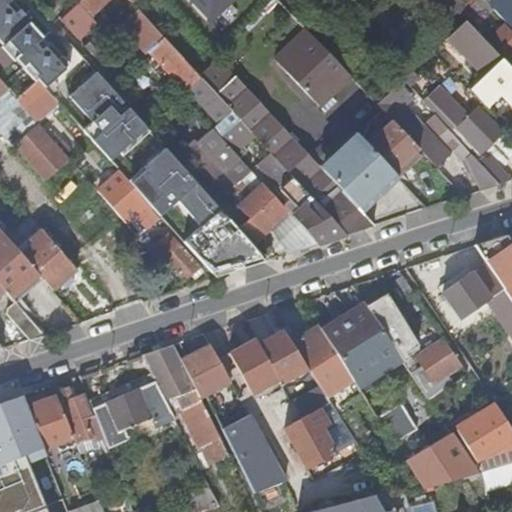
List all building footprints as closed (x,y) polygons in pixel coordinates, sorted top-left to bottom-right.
[(61,55),(13,0),(0,0),(0,48),(31,85),(38,80),(42,84),(54,74),(48,66),(61,55)] [(90,16),(107,0),(83,0),(62,20),(80,40),(97,24),(90,16)] [(180,0),(203,22),(224,0),(180,0)] [(454,0),(450,4),(458,12),(462,17),(466,14),(480,0),(454,0)] [(477,26),(494,10),(484,0),(480,0),(466,14),(471,19),(477,26)] [(511,29),(511,0),(484,0),(494,10),(509,26),(511,29)] [(182,96),(184,98),(188,94),(192,91),(204,79),(197,72),(140,12),(121,30),(128,37),(131,35),(143,48),(141,51),(148,58),(152,55),(172,78),(169,81),(182,96)] [(468,23),(471,19),(466,14),(462,17),(468,23)] [(511,29),(509,26),(490,43),(511,65),(509,66),(511,69),(511,29)] [(298,83),(329,54),(307,30),(276,60),(298,83)] [(214,54),(197,72),(204,79),(256,136),(271,152),(348,234),(374,226),(357,207),(323,171),(214,54)] [(345,82),(351,77),(346,71),(329,54),(298,83),(320,107),(345,82)] [(148,58),(169,81),(172,78),(152,55),(148,58)] [(511,107),(511,69),(509,66),(501,58),(467,89),(484,107),(498,93),(511,107)] [(149,129),(95,69),(69,93),(92,119),(82,128),(108,157),(118,148),(122,153),(149,129)] [(412,71),(403,79),(409,87),(419,78),(412,71)] [(0,96),(8,89),(3,83),(0,79),(0,96)] [(213,129),(236,155),(256,136),(204,79),(192,91),(221,122),(213,129)] [(419,149),(440,172),(444,168),(440,164),(450,154),(403,106),(416,94),(409,87),(403,79),(376,104),(383,111),(419,149)] [(37,122),(58,103),(42,84),(38,80),(31,85),(16,98),(32,116),(37,122)] [(457,129),(481,155),(504,135),(479,108),(469,118),(440,87),(424,102),(448,129),(452,134),(457,129)] [(0,125),(9,136),(32,116),(16,98),(12,93),(0,103),(0,125)] [(393,174),(419,149),(383,111),(375,119),(384,129),(367,145),(393,174)] [(16,147),(46,180),(68,160),(38,127),(16,147)] [(236,155),(213,129),(199,142),(196,139),(184,150),(213,181),(224,170),(237,184),(251,171),(236,155)] [(464,160),(471,154),(452,134),(448,129),(438,137),(461,162),(464,160)] [(359,137),(323,171),(357,207),(393,174),(367,145),(359,137)] [(267,261),(163,147),(128,179),(132,183),(162,216),(166,221),(183,206),(208,233),(190,249),(217,278),(236,272),(232,268),(241,265),(247,266),(267,261)] [(296,212),(292,216),(300,224),(318,245),(337,238),(348,234),(271,152),(259,164),(293,201),(289,205),(296,212)] [(480,191),(498,185),(497,183),(481,166),(479,163),(471,154),(464,160),(474,172),(480,191)] [(497,183),(498,185),(510,179),(490,158),(485,162),(482,159),(479,163),(481,166),(497,183)] [(238,207),(263,184),(251,171),(237,184),(236,185),(238,207)] [(135,210),(150,227),(162,216),(132,183),(119,193),(135,210)] [(275,227),(290,213),(263,184),(238,207),(236,209),(248,221),(239,230),(254,247),(275,227)] [(124,220),(139,237),(150,227),(135,210),(124,220)] [(290,213),(275,227),(289,254),(284,239),(300,224),(292,216),(290,213)] [(284,239),(289,254),(293,253),(318,245),(300,224),(284,239)] [(53,291),(77,270),(42,230),(29,240),(32,244),(20,254),(39,275),(53,291)] [(0,284),(6,291),(13,298),(39,275),(20,254),(0,231),(0,284)] [(186,279),(194,272),(199,268),(201,266),(170,234),(157,245),(149,237),(143,242),(157,257),(161,253),(186,279)] [(511,245),(505,236),(483,243),(475,245),(486,262),(511,300),(511,245)] [(511,338),(511,300),(486,262),(471,273),(471,272),(442,292),(460,318),(486,300),(511,338)] [(202,271),(199,268),(194,272),(198,276),(202,271)] [(406,304),(417,296),(403,276),(392,284),(406,304)] [(5,300),(10,295),(6,291),(1,295),(5,300)] [(362,302),(320,328),(326,336),(367,310),(362,302)] [(9,315),(31,340),(38,338),(45,335),(41,331),(23,310),(16,303),(8,309),(9,315)] [(384,304),(369,313),(396,353),(399,357),(413,347),(384,304)] [(367,310),(326,336),(353,379),(396,353),(369,313),(367,310)] [(289,337),(272,314),(263,317),(256,319),(244,322),(265,354),(270,361),(279,376),(279,379),(290,404),(319,387),(289,337)] [(326,396),(353,379),(326,336),(320,328),(316,320),(289,337),(319,387),(326,396)] [(265,354),(244,322),(229,352),(252,394),(279,376),(270,361),(265,354)] [(426,370),(413,378),(427,400),(448,386),(443,378),(462,365),(444,337),(416,356),(426,370)] [(210,344),(180,359),(199,397),(231,381),(210,344)] [(202,447),(220,438),(215,427),(199,397),(180,359),(173,345),(141,355),(152,375),(155,382),(167,405),(173,403),(171,399),(182,395),(188,407),(182,410),(202,447)] [(356,384),(399,357),(396,353),(353,379),(356,384)] [(152,375),(124,387),(127,394),(155,382),(152,375)] [(167,417),(173,415),(167,405),(155,382),(127,394),(124,387),(117,390),(119,397),(93,408),(95,414),(104,438),(105,438),(108,447),(140,434),(138,429),(136,423),(165,411),(167,417)] [(64,390),(56,392),(57,395),(77,444),(84,442),(93,438),(85,418),(92,416),(83,394),(72,399),(68,400),(64,390)] [(90,401),(93,408),(119,397),(117,390),(90,401)] [(60,451),(77,444),(57,395),(27,407),(44,448),(56,443),(60,451)] [(340,418),(329,401),(285,427),(309,468),(337,452),(323,428),(340,418)] [(399,401),(375,414),(389,442),(414,429),(399,401)] [(504,447),(511,459),(511,429),(495,403),(479,413),(483,419),(460,434),(479,463),(504,447)] [(138,429),(167,417),(165,411),(136,423),(138,429)] [(456,429),(460,434),(483,419),(479,413),(456,429)] [(95,414),(92,416),(85,418),(93,438),(84,442),(85,445),(104,438),(95,414)] [(255,493),(287,480),(261,435),(250,414),(223,429),(255,493)] [(357,424),(348,430),(356,443),(362,452),(372,445),(357,424)] [(511,459),(504,447),(479,463),(486,472),(511,463),(511,459)] [(432,452),(410,468),(424,490),(461,476),(454,461),(444,468),(432,452)] [(511,463),(486,472),(479,474),(465,478),(474,511),(487,511),(493,510),(488,490),(511,483),(511,463)] [(184,497),(187,511),(201,511),(220,506),(202,471),(191,476),(199,492),(184,497)] [(392,499),(386,489),(304,511),(409,511),(404,495),(392,499)] [(104,511),(100,500),(70,511),(104,511)]
